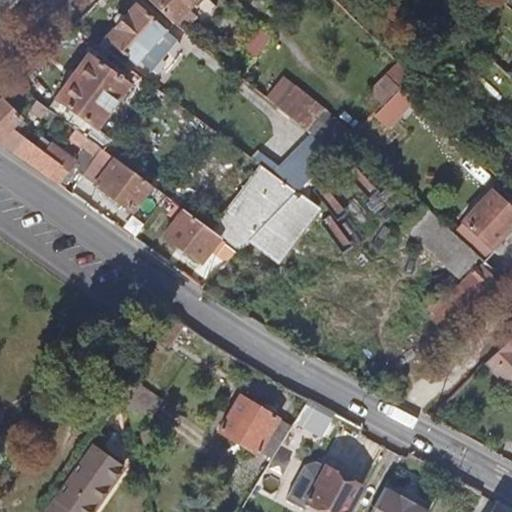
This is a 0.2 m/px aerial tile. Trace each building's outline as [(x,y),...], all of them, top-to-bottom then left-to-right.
[(134,58),(164,27),(137,0),(107,32),(134,58)] [(160,0),(176,15),(189,0),(160,0)] [(90,53),(57,94),(95,125),(128,84),(90,53)] [(362,99),(372,108),(399,81),(410,70),(399,59),(362,99)] [(0,95),(0,141),(8,147),(15,136),(9,130),(21,116),(0,95)] [(31,107),(47,120),(54,111),(37,98),(31,107)] [(322,107),(303,127),(307,131),(331,150),(348,133),(351,130),(322,107)] [(307,131),(285,154),(294,161),(277,177),(293,189),(331,150),(307,131)] [(66,172),(23,142),(15,136),(8,147),(58,183),(66,172)] [(133,207),(150,183),(100,146),(93,156),(109,168),(98,182),(133,207)] [(285,154),(268,171),(277,177),(294,161),(285,154)] [(205,205),(194,217),(220,237),(235,247),(256,226),(293,189),(277,177),(268,171),(259,164),(213,212),(205,205)] [(461,218),(449,231),(474,255),(478,258),(511,220),(511,208),(489,187),(460,217),(461,218)] [(457,273),(474,255),(449,231),(420,203),(403,221),(457,273)] [(202,261),(220,237),(194,217),(184,209),(165,235),(202,261)] [(153,234),(140,224),(132,235),(145,245),(153,234)] [(448,331),(495,283),(478,266),(431,313),(448,331)] [(511,334),(484,363),(511,390),(511,334)] [(310,396),(296,420),(323,435),(337,410),(310,396)] [(242,399),(221,433),(269,461),(288,428),(242,399)] [(93,443),(45,511),(95,511),(127,465),(93,443)] [(323,511),(343,511),(358,488),(316,463),(304,467),(285,499),(303,509),(306,502),(323,511)] [(390,477),(385,486),(428,511),(433,502),(390,477)] [(385,486),(369,511),(427,511),(428,511),(385,486)]
